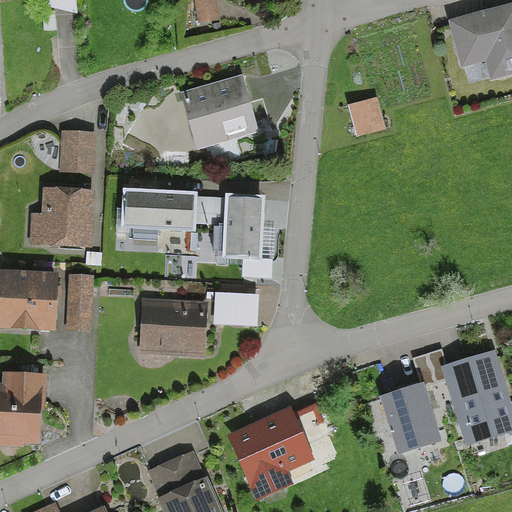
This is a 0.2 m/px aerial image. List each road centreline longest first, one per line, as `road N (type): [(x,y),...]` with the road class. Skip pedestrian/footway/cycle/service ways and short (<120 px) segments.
road 1 (residential): [(320,22),(117,79),(0,132)]
road 2 (residential): [(320,22),(293,289),(296,358)]
road 3 (residential): [(296,358),(0,495)]
road 4 (residential): [(511,299),(296,358)]
